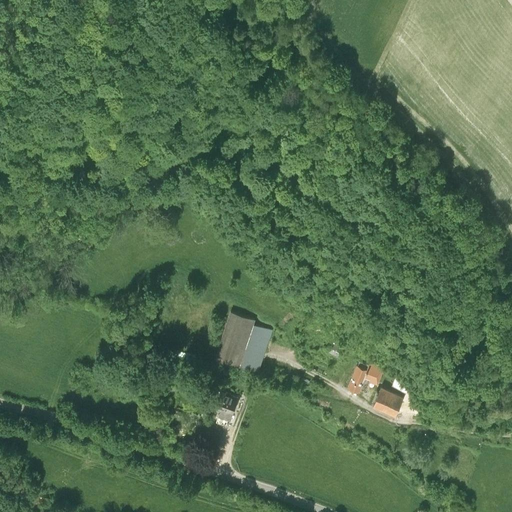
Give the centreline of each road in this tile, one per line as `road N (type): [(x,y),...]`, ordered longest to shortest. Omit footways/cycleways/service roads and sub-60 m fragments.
road 1 (track): [(254,0),(318,62),(383,148),(511,269)]
road 2 (unclassified): [(333,511),(0,399)]
road 3 (track): [(282,343),(393,405),(511,420)]
